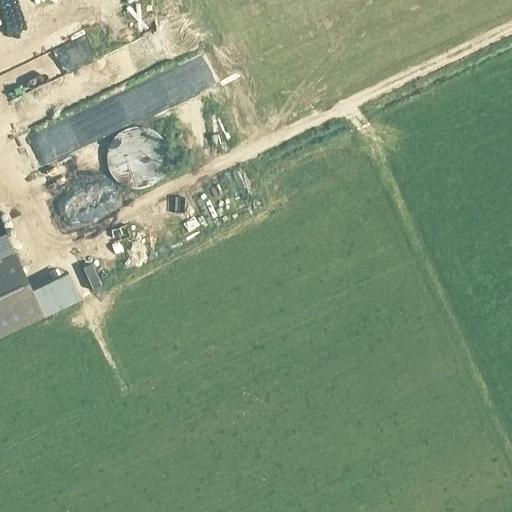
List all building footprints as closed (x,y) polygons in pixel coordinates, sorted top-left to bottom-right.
[(101,55),(107,78),(131,71),(125,49),(101,55)] [(0,86),(5,97),(59,72),(51,54),(0,77),(0,86)] [(89,62),(45,78),(56,107),(99,92),(94,77),(95,77),(89,62)] [(130,184),(157,175),(138,119),(101,132),(115,174),(126,170),(130,184)] [(30,173),(39,197),(98,175),(89,151),(30,173)] [(124,240),(168,222),(161,204),(116,223),(124,240)] [(13,252),(7,240),(0,224),(0,337),(43,318),(13,252)] [(57,291),(63,307),(75,302),(68,287),(57,291)]
